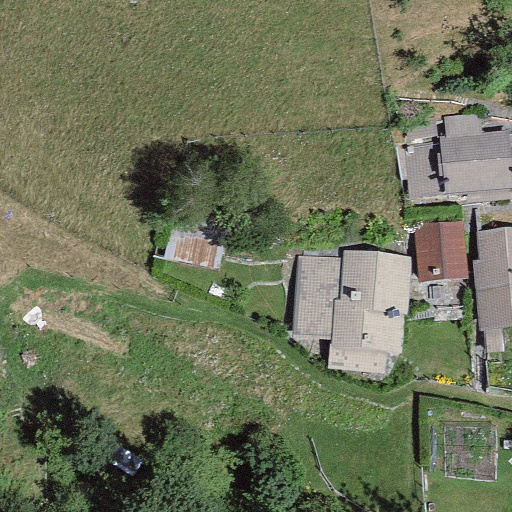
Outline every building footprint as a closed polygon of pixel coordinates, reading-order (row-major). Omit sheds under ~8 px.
[(433,119),(403,121),(406,144),(395,145),(399,183),(405,182),(407,204),(442,201),(442,204),(462,202),(463,211),(511,206),(511,193),(507,136),(481,138),(479,116),(442,120),(443,123),(434,124),(433,119)] [(460,225),(413,229),(418,290),(465,286),(460,225)] [(478,272),(511,269),(511,232),(475,236),(477,266),(478,272)] [(339,261),(295,257),(287,340),(330,344),(329,354),(400,360),(409,260),(339,254),(339,261)] [(511,269),(478,272),(477,266),(472,267),(478,337),(511,334),(511,269)]
